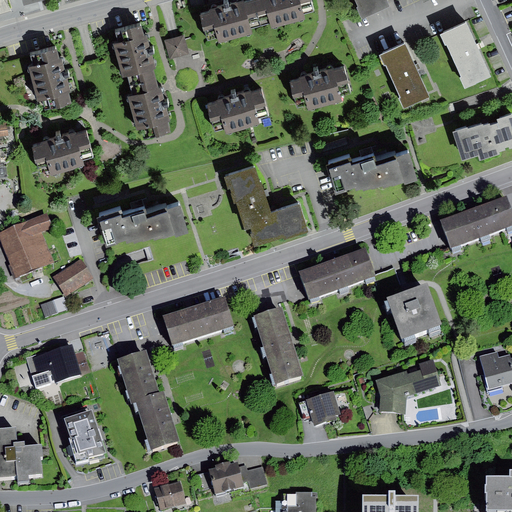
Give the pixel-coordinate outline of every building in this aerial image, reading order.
[(210,6),(202,8),(208,35),(219,32),(220,36),(252,27),(251,24),(262,19),(256,0),(220,0),(209,3),(210,6)] [(256,0),(262,19),(272,17),(273,21),(306,12),(304,9),(315,6),(312,0),(256,0)] [(357,0),(362,11),(386,0),(357,0)] [(117,36),(113,37),(123,71),(127,70),(130,79),(164,70),(163,64),(154,67),(149,48),(155,46),(154,40),(148,42),(142,17),(126,21),(127,23),(115,27),(117,36)] [(466,21),(439,33),(444,44),(447,43),(462,77),(460,78),(464,87),(490,75),(466,21)] [(174,34),(164,36),(169,57),(189,53),(184,31),(174,34)] [(33,60),(29,61),(38,93),(43,92),(46,104),(73,96),(66,72),(71,70),(69,63),(64,64),(58,40),(42,44),(42,47),(30,50),(33,60)] [(406,43),(379,54),(385,66),(387,65),(401,97),(400,98),(404,109),(430,97),(406,43)] [(301,73),(290,76),(298,102),(308,99),(310,104),(342,95),(342,91),(352,88),(344,61),(335,64),(334,62),(320,66),(319,61),(312,63),(314,67),(300,71),(301,73)] [(164,70),(130,79),(132,89),(128,90),(137,124),(142,123),(144,133),(170,126),(167,116),(169,115),(166,101),(169,100),(168,94),(163,95),(160,84),(168,82),(164,70)] [(219,97),(207,100),(214,125),(225,122),(226,127),(260,118),(259,115),(269,112),(261,85),(251,87),(250,85),(237,88),(236,84),(229,86),(231,90),(218,94),(219,97)] [(511,112),(456,128),(465,158),(511,144),(511,112)] [(7,122),(0,122),(0,135),(8,134),(7,122)] [(43,137),(32,140),(39,167),(51,164),(52,168),(84,159),(83,155),(93,153),(86,126),(76,129),(75,126),(62,129),(61,125),(54,127),(55,132),(43,135),(43,137)] [(346,137),(322,144),(323,150),(347,143),(346,137)] [(351,151),(328,159),(336,184),(347,181),(347,180),(355,177),(357,181),(363,179),(363,181),(372,178),(372,179),(383,175),(384,178),(392,175),(392,176),(404,172),(405,175),(417,170),(408,143),(376,154),(374,146),(352,153),(351,151)] [(256,160),(226,169),(229,179),(231,179),(245,224),(250,222),(275,214),(272,205),(262,174),(260,174),(256,160)] [(118,189),(94,197),(96,203),(120,195),(118,189)] [(122,202),(99,210),(107,237),(117,234),(117,232),(126,230),(127,233),(133,231),(134,233),(143,230),(145,232),(153,229),(154,231),(175,225),(175,227),(188,223),(179,196),(147,207),(145,199),(123,206),(122,202)] [(272,205),(275,214),(250,222),(256,239),(284,230),(285,233),(309,225),(300,196),(272,205)] [(511,211),(509,202),(443,227),(452,253),(511,230),(511,211)] [(47,215),(0,233),(0,240),(16,279),(54,263),(42,234),(53,229),(47,215)] [(299,274),(309,302),(376,278),(366,250),(299,274)] [(81,263),(55,280),(67,299),(94,281),(81,263)] [(427,286),(387,301),(401,341),(442,327),(427,286)] [(61,298),(40,305),(45,317),(65,310),(61,298)] [(225,298),(163,318),(172,347),(234,327),(225,298)] [(282,309),(254,317),(276,385),(303,376),(293,342),(282,309)] [(27,358),(36,388),(51,384),(48,375),(52,374),(55,384),(82,375),(72,344),(27,358)] [(147,352),(118,361),(132,403),(135,402),(161,394),(155,375),(147,352)] [(488,390),(511,384),(511,367),(510,359),(509,356),(499,359),(497,352),(480,357),(488,390)] [(407,372),(376,382),(381,397),(379,413),(405,415),(407,397),(442,387),(434,360),(418,365),(420,371),(408,375),(407,372)] [(135,402),(151,452),(180,443),(172,418),(164,393),(161,394),(135,402)] [(334,393),(307,401),(315,427),(337,420),(335,416),(340,415),(334,393)] [(92,412),(64,421),(76,465),(90,463),(88,459),(106,454),(100,434),(92,412)] [(16,429),(0,430),(0,479),(17,478),(18,484),(29,482),(29,477),(42,476),(41,459),(43,459),(42,447),(25,448),(25,444),(17,444),(16,429)] [(216,468),(208,470),(215,496),(244,488),(242,482),(249,480),(251,488),(266,484),(262,469),(246,473),(245,469),(240,470),(238,462),(231,464),(231,462),(215,466),(216,468)] [(511,481),(487,481),(487,511),(511,511),(511,474),(511,475),(511,481)] [(391,481),(382,481),(382,490),(391,490),(391,481)] [(180,483),(155,489),(160,511),(186,505),(180,483)] [(297,496),(283,496),(283,511),(316,511),(316,493),(297,493),(297,496)] [(390,503),(368,503),(367,511),(416,511),(416,503),(396,503),(396,496),(390,496),(390,503)]
